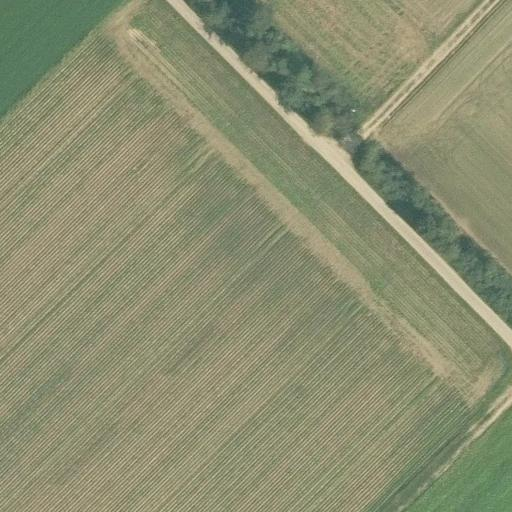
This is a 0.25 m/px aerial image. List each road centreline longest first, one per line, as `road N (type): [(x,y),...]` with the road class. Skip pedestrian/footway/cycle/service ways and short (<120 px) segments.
road 1 (unclassified): [(511,343),(171,0)]
road 2 (track): [(333,161),(493,0)]
road 3 (track): [(396,511),(511,399)]
